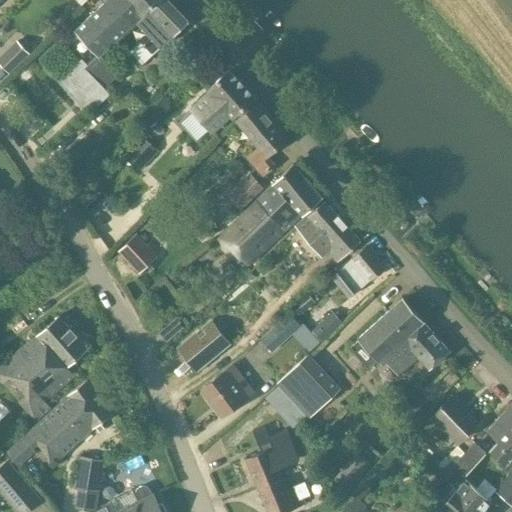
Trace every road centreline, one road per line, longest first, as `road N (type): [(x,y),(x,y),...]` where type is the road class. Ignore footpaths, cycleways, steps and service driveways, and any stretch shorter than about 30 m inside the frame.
road 1 (residential): [(511,383),(193,0)]
road 2 (residential): [(202,511),(113,301),(0,122)]
